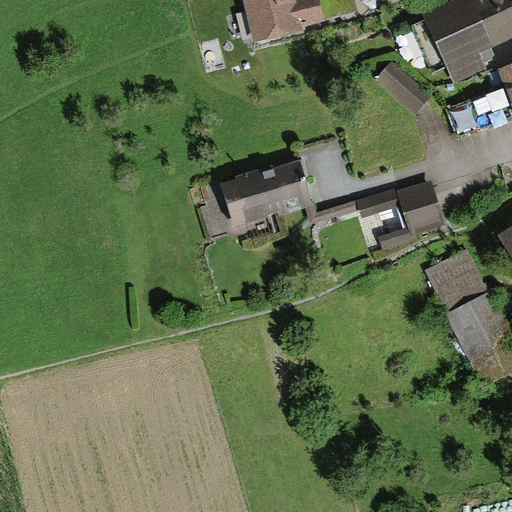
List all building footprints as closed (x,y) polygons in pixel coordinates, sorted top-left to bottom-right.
[(243,0),(246,11),(236,14),(243,41),(252,38),(254,45),(306,32),(305,28),(358,14),(354,0),(243,0)] [(511,0),(464,0),(424,20),(454,81),(511,53),(511,0)] [(393,63),(378,81),(416,113),(431,95),(393,63)] [(511,63),(498,69),(511,106),(511,63)] [(461,111),(467,129),(501,118),(495,100),(461,111)] [(306,208),(315,205),(313,200),(311,200),(299,161),(258,173),(257,170),(235,176),(236,180),(222,184),(234,226),(278,212),(279,216),(306,208)] [(315,205),(306,208),(311,225),(358,211),(361,219),(402,206),(410,228),(380,237),(384,249),(413,240),(411,235),(445,225),(431,181),(397,191),(396,188),(317,211),(315,205)] [(511,224),(497,234),(511,258),(511,224)] [(469,246),(424,269),(458,338),(504,315),(469,246)]
